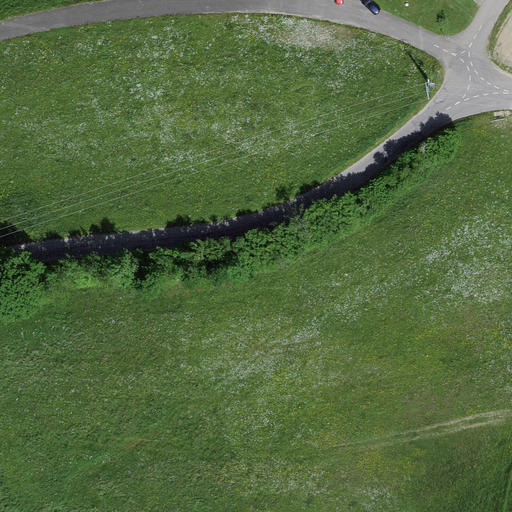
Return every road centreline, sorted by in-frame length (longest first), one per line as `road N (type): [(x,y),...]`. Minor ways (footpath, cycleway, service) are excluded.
road 1 (unclassified): [(0,259),(236,229),(277,216),(359,174),(476,85)]
road 2 (unclassified): [(0,31),(108,10),(283,2),(369,18),(461,51)]
